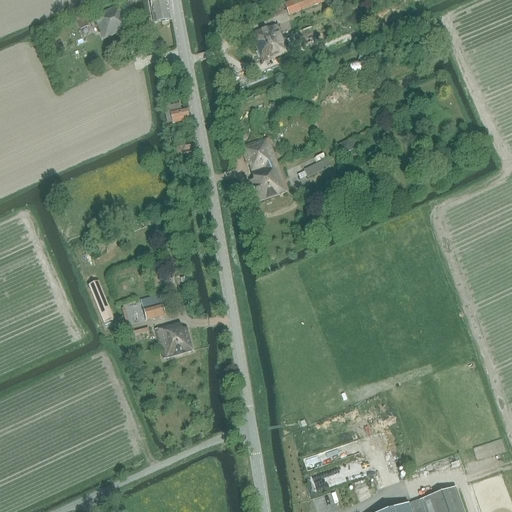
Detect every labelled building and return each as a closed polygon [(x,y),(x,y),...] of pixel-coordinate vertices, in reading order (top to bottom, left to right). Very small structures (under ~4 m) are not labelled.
[(169,22),(165,0),(149,0),(154,24),(169,22)] [(289,16),(330,0),(294,0),(284,4),(289,16)] [(93,16),(96,22),(103,40),(121,32),(120,31),(127,28),(118,6),(93,16)] [(76,22),(80,31),(89,27),(85,18),(76,22)] [(250,34),(263,64),(288,53),(277,26),(250,34)] [(163,74),(174,72),(176,71),(173,58),(161,62),(163,74)] [(342,73),(353,77),(357,65),(346,61),(342,73)] [(180,103),(163,107),(162,107),(164,114),(170,113),(172,125),(190,121),(187,109),(181,110),(180,103)] [(373,130),(368,132),(336,146),(341,155),(372,141),(372,143),(378,140),(373,130)] [(258,203),(288,192),(269,140),(239,151),(244,167),(247,166),(252,180),(250,181),(258,203)] [(181,145),(181,146),(175,148),(178,159),(183,157),(184,159),(196,156),(193,142),(181,145)] [(331,167),(327,160),(327,159),(304,171),(304,172),(297,175),(300,180),(306,177),(307,179),(331,167)] [(99,282),(89,286),(103,323),(113,319),(99,282)] [(146,321),(166,316),(160,296),(141,301),(146,321)] [(122,301),(122,323),(137,322),(137,300),(122,301)] [(181,327),(180,324),(155,331),(163,360),(193,352),(188,328),(183,329),(182,326),(181,327)] [(290,426),(296,423),(292,416),(286,418),(290,426)] [(360,484),(352,485),(354,497),(362,496),(360,484)] [(416,511),(423,510),(423,511),(463,511),(455,488),(386,511),(416,511)]
